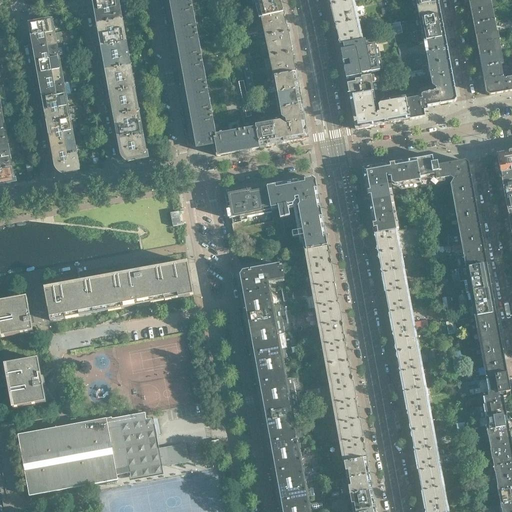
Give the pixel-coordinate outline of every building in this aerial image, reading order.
[(120,21),(115,0),(101,0),(93,2),(98,25),(120,21)] [(194,20),(192,6),(190,0),(170,0),(175,23),(194,20)] [(281,5),(279,0),(277,0),(255,6),(257,14),(260,13),(262,21),(284,16),(281,5)] [(438,4),(438,2),(437,0),(416,0),(418,7),(421,17),(440,14),(438,4)] [(491,2),(490,0),(467,0),(468,2),(471,14),(490,10),(488,3),(491,2)] [(357,22),(355,10),(353,2),(331,7),(336,26),(357,22)] [(496,26),(495,21),(494,16),(491,17),(490,10),(471,14),(473,25),(475,37),(495,34),(494,27),(496,26)] [(444,37),(440,14),(421,17),(425,41),(444,37)] [(286,28),(284,16),(262,21),(266,38),(287,33),(286,28)] [(199,47),(197,33),(194,20),(175,23),(180,51),(199,47)] [(124,44),(120,21),(98,25),(102,48),(124,44)] [(52,30),(51,22),(30,25),(32,38),(54,34),(53,30),(52,30)] [(361,41),(357,22),(336,26),(338,36),(340,46),(361,41)] [(291,51),(287,33),(266,38),(269,55),(291,51)] [(55,47),(54,39),(55,39),(54,34),(32,38),(34,50),(55,47)] [(499,53),(497,41),(495,34),(475,37),(479,57),(499,53)] [(449,61),(444,37),(425,41),(430,65),(449,61)] [(128,67),(124,44),(102,48),(106,71),(128,67)] [(58,59),(58,54),(57,54),(55,47),(34,50),(37,63),(58,59)] [(204,74),(202,61),(199,47),(180,51),(185,78),(204,74)] [(383,71),(380,52),(376,53),(375,50),(369,51),(370,54),(357,56),(357,54),(363,53),(362,48),(341,51),(342,59),(344,71),(345,71),(346,79),(361,76),(361,75),(383,71)] [(294,69),(291,51),(269,55),(273,73),(294,69)] [(503,77),(501,65),(499,53),(479,57),(483,79),(491,78),(491,80),(503,78),(503,77)] [(60,71),(58,63),(59,63),(58,59),(37,63),(39,75),(60,71)] [(451,73),(449,61),(430,65),(432,76),(451,73)] [(132,90),(128,67),(106,71),(110,94),(132,90)] [(298,86),(296,78),(294,69),(273,73),(276,91),(298,86)] [(63,83),(62,79),(61,79),(60,71),(39,75),(41,87),(63,83)] [(400,77),(399,72),(380,75),(381,80),(400,77)] [(453,84),(451,73),(432,76),(434,86),(435,88),(453,84)] [(209,102),(207,88),(204,74),(185,78),(190,105),(207,102),(208,102),(209,102)] [(373,93),(370,77),(371,77),(361,79),(361,80),(355,81),(355,84),(347,85),(347,86),(349,97),(373,93)] [(508,93),(505,80),(502,78),(503,78),(491,80),(491,78),(483,79),(486,94),(489,96),(508,93)] [(64,96),(63,88),(64,88),(63,83),(41,87),(43,100),(64,96)] [(456,99),(453,84),(435,88),(437,89),(436,92),(438,94),(440,105),(454,103),(456,99)] [(301,104),(298,86),(276,91),(279,108),(301,104)] [(136,113),(132,90),(110,94),(114,117),(136,113)] [(393,124),(389,102),(387,90),(379,92),(381,104),(378,108),(379,114),(377,114),(377,116),(375,116),(377,126),(393,124)] [(381,104),(379,92),(373,93),(349,97),(352,113),(378,108),(381,104)] [(427,107),(440,105),(438,94),(436,92),(423,94),(421,97),(422,100),(406,102),(409,121),(425,118),(424,112),(428,111),(428,110),(427,107)] [(67,108),(67,103),(66,104),(64,96),(43,100),(46,112),(67,108)] [(409,121),(406,102),(405,99),(389,102),(393,124),(409,121)] [(213,125),(212,115),(210,107),(208,107),(208,102),(207,102),(190,105),(195,133),(212,130),(212,125),(213,125)] [(304,122),(301,104),(279,108),(281,117),(286,120),(287,125),(288,125),(304,122)] [(69,120),(67,113),(68,112),(67,108),(46,112),(48,124),(69,120)] [(377,126),(375,116),(377,116),(377,114),(379,114),(378,108),(352,113),(355,129),(355,130),(377,126)] [(141,136),(136,113),(114,117),(119,140),(141,136)] [(72,133),(71,128),(70,128),(69,120),(48,124),(50,137),(72,133)] [(288,125),(287,125),(285,125),(280,122),(271,124),(275,145),(291,142),(288,125)] [(308,139),(304,122),(288,125),(291,142),(308,139)] [(275,145),(271,124),(255,127),(255,128),(259,148),(275,145)] [(259,148),(255,128),(228,134),(231,153),(259,148)] [(231,153),(228,134),(216,136),(215,135),(213,135),(212,130),(195,133),(197,148),(212,145),(213,151),(215,151),(216,156),(231,153)] [(73,145),(72,137),(73,137),(72,133),(50,137),(52,149),(73,145)] [(145,159),(141,136),(119,140),(121,154),(122,155),(122,156),(123,158),(123,159),(124,160),(125,161),(126,161),(127,162),(145,159)] [(76,157),(76,153),(75,153),(73,145),(52,149),(54,161),(76,157)] [(0,160),(8,159),(6,147),(0,147),(0,160)] [(511,171),(511,152),(497,155),(500,174),(511,171)] [(78,171),(76,162),(77,162),(76,157),(54,161),(56,167),(56,169),(57,170),(58,171),(59,172),(60,173),(62,174),(78,171)] [(452,175),(450,164),(438,167),(437,164),(438,164),(438,163),(433,164),(432,157),(417,160),(420,178),(433,176),(435,188),(448,186),(446,179),(450,178),(452,175)] [(0,172),(10,171),(8,159),(0,160),(0,172)] [(420,181),(420,178),(417,160),(364,169),(362,170),(363,172),(362,172),(363,172),(365,187),(387,183),(386,177),(388,177),(388,179),(391,179),(392,185),(394,186),(420,181)] [(473,190),(468,164),(465,162),(450,164),(452,175),(450,178),(453,181),(451,182),(453,193),(473,190)] [(12,181),(10,171),(0,172),(0,185),(15,183),(15,181),(12,181)] [(511,184),(511,171),(500,174),(503,186),(511,184)] [(324,230),(317,189),(315,181),(312,179),(296,182),(299,199),(300,202),(301,206),(299,208),(304,234),(324,230)] [(299,199),(296,182),(279,185),(284,209),(293,207),(296,204),(295,199),(299,199)] [(396,231),(390,199),(387,183),(365,187),(374,235),(395,231),(396,231)] [(511,196),(511,184),(503,186),(505,198),(511,196)] [(284,211),(284,209),(279,185),(267,188),(271,211),(279,210),(279,212),(284,211)] [(274,229),(271,211),(267,188),(225,196),(226,205),(230,205),(231,209),(227,210),(229,219),(231,219),(232,224),(234,237),(274,229)] [(473,190),(453,193),(452,194),(456,218),(477,215),(473,190)] [(181,225),(179,215),(178,212),(170,213),(172,227),(181,225)] [(482,239),(477,215),(456,218),(461,243),(482,239)] [(327,246),(324,230),(304,234),(306,250),(327,246)] [(398,251),(395,231),(374,235),(378,254),(398,251)] [(486,264),(482,239),(461,243),(465,268),(486,264)] [(331,266),(327,246),(306,250),(310,269),(331,266)] [(402,271),(398,251),(378,254),(381,274),(402,271)] [(193,295),(187,263),(143,271),(144,271),(144,274),(51,291),(51,288),(50,288),(44,289),(50,321),(193,295)] [(491,288),(486,264),(465,268),(470,292),(491,288)] [(284,279),(283,274),(281,266),(257,271),(260,289),(267,287),(267,282),(284,279)] [(334,285),(331,266),(310,269),(314,289),(334,285)] [(260,289),(257,271),(243,273),(241,276),(245,295),(268,291),(267,287),(260,289)] [(405,290),(402,271),(381,274),(385,294),(405,290)] [(338,305),(334,285),(314,289),(317,308),(338,305)] [(496,315),(491,288),(470,292),(473,312),(475,311),(477,318),(496,315)] [(409,310),(405,290),(385,294),(389,314),(409,310)] [(271,306),(268,291),(245,295),(247,310),(271,306)] [(0,338),(33,332),(27,302),(26,298),(0,302),(0,338)] [(341,324),(338,305),(317,308),(321,328),(341,324)] [(274,321),(271,306),(247,310),(250,325),(274,321)] [(413,330),(409,310),(389,314),(392,334),(413,330)] [(498,327),(496,315),(477,318),(478,325),(476,326),(477,331),(498,327)] [(276,335),(274,321),(250,325),(253,340),(276,335)] [(345,344),(341,324),(321,328),(324,347),(345,344)] [(500,339),(498,327),(477,331),(477,336),(480,335),(481,343),(500,339)] [(416,350),(413,330),(392,334),(396,353),(416,350)] [(279,350),(276,335),(253,340),(255,354),(279,350)] [(502,352),(500,339),(481,343),(483,350),(480,351),(481,356),(502,352)] [(349,363),(345,344),(324,347),(328,367),(349,363)] [(282,365),(279,350),(255,354),(258,369),(282,365)] [(420,369),(416,350),(396,353),(399,373),(420,369)] [(505,364),(502,352),(481,356),(482,361),(484,361),(486,367),(505,364)] [(46,403),(38,359),(5,365),(13,409),(46,403)] [(352,382),(349,363),(328,367),(331,386),(352,382)] [(507,378),(505,364),(486,367),(487,375),(485,375),(486,380),(488,379),(497,378),(497,380),(507,378)] [(284,380),(282,365),(258,369),(261,384),(284,380)] [(423,389),(420,369),(399,373),(403,393),(423,389)] [(509,389),(507,378),(497,380),(497,378),(488,379),(489,386),(487,387),(488,393),(509,389)] [(287,394),(284,380),(261,384),(263,399),(287,394)] [(356,402),(352,382),(331,386),(335,406),(356,402)] [(427,409),(423,389),(403,393),(407,413),(427,409)] [(507,402),(506,397),(510,396),(509,389),(488,393),(487,393),(488,397),(484,397),(485,406),(504,403),(507,402)] [(290,409),(287,394),(263,399),(266,413),(290,409)] [(359,421),(356,402),(335,406),(338,425),(359,421)] [(504,403),(485,406),(486,413),(484,414),(485,419),(487,418),(498,416),(498,418),(506,417),(504,403)] [(292,424),(290,409),(266,413),(269,428),(292,424)] [(431,429),(427,409),(407,413),(410,432),(431,429)] [(189,462),(185,444),(151,450),(145,414),(112,420),(111,418),(18,436),(29,497),(117,480),(116,476),(189,462)] [(510,439),(508,428),(506,417),(498,418),(498,416),(487,418),(488,426),(486,426),(488,435),(490,435),(491,442),(510,439)] [(363,441),(359,421),(338,425),(342,445),(363,441)] [(295,439),(292,424),(269,428),(272,443),(295,439)] [(434,448),(431,429),(410,432),(414,452),(434,448)] [(298,453),(295,439),(272,443),(274,458),(298,453)] [(511,450),(511,448),(510,440),(510,439),(491,442),(493,449),(490,450),(491,455),(511,450)] [(219,448),(218,440),(211,442),(213,449),(219,448)] [(366,460),(363,441),(342,445),(345,464),(366,460)] [(438,468),(434,448),(414,452),(417,472),(438,468)] [(511,476),(511,450),(491,455),(492,460),(494,459),(496,467),(493,468),(494,472),(497,472),(498,479),(511,476)] [(301,468),(298,453),(274,458),(277,472),(301,468)] [(369,476),(366,460),(345,464),(347,472),(349,472),(350,480),(369,476)] [(303,483),(301,468),(277,472),(280,487),(303,483)] [(329,484),(326,468),(318,469),(319,471),(321,485),(329,484)] [(441,487),(438,468),(417,472),(421,491),(441,487)] [(372,493),(369,476),(350,480),(352,491),(350,492),(351,497),(372,493)] [(511,501),(511,476),(498,479),(499,487),(497,487),(498,496),(501,496),(502,504),(511,501)] [(306,498),(303,483),(280,487),(282,502),(306,498)] [(445,507),(441,487),(421,491),(425,511),(445,507)] [(358,511),(375,509),(372,493),(351,497),(352,502),(354,501),(355,511),(358,511)] [(308,511),(306,498),(282,502),(284,511),(308,511)] [(511,511),(511,501),(502,504),(500,504),(501,509),(503,509),(504,511),(511,511)]
